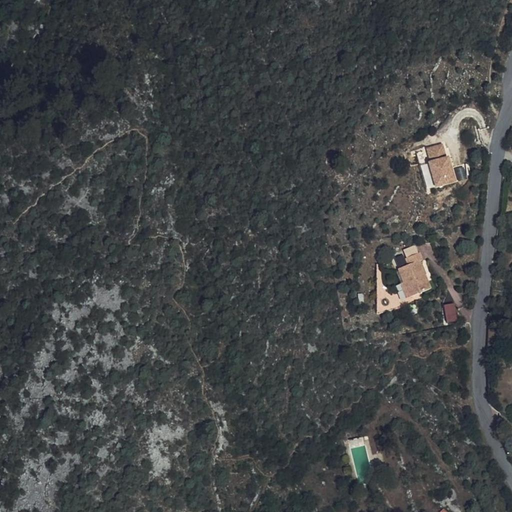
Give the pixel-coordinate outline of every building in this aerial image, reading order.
[(445,158),(443,159),(439,146),(423,151),(428,164),(426,165),(434,189),(453,183),(445,158)] [(420,263),(418,256),(404,262),(407,268),(398,272),(403,284),(409,299),(429,290),(418,264),(420,263)] [(409,299),(403,284),(399,286),(405,301),(409,299)] [(455,302),(444,304),(447,322),(458,320),(455,302)] [(357,443),(372,440),(370,429),(355,432),(357,443)]
